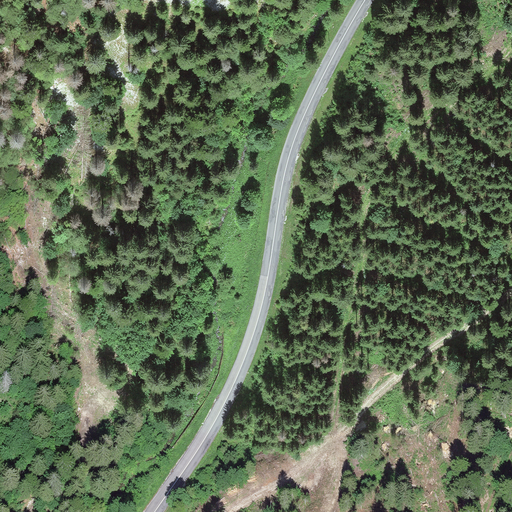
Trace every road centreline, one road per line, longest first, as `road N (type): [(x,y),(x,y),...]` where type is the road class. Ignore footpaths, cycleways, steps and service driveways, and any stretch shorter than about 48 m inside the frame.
road 1 (secondary): [(152,511),(242,370),(300,122),(367,0)]
road 2 (track): [(35,511),(159,325),(225,139)]
road 3 (track): [(511,287),(410,363),(335,438)]
road 4 (track): [(227,511),(284,482),(335,438)]
